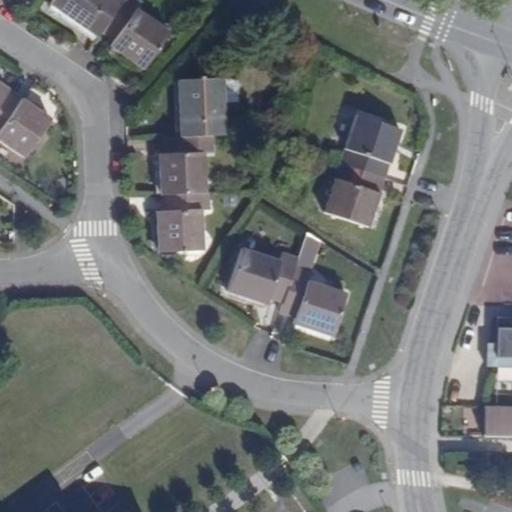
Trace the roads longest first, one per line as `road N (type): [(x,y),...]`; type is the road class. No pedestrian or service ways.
road 1 (residential): [(419,400),(322,398),(211,370),(106,258)]
road 2 (unclassified): [(419,400),(511,96)]
road 3 (residential): [(106,258),(91,110),(69,75),(0,31)]
road 4 (tertiary): [(388,0),(511,47)]
